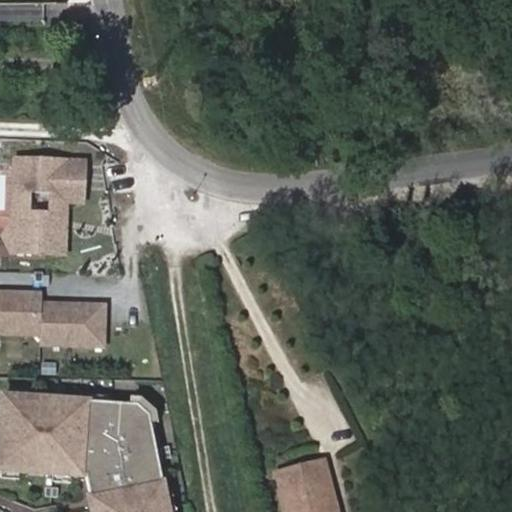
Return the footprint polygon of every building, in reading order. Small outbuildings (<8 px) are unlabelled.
[(73,168),(5,164),(1,227),(0,227),(0,234),(6,240),(7,241),(6,253),(5,253),(5,257),(51,259),(52,225),(46,224),(47,215),(53,215),(53,206),(70,207),(73,168)] [(41,298),(0,297),(0,338),(40,340),(41,308),(41,298)] [(105,311),(41,308),(40,340),(40,351),(104,353),(105,311)] [(137,406),(3,398),(0,444),(0,472),(85,477),(92,511),(168,511),(148,415),(137,406)] [(303,452),(256,457),(261,511),(299,511),(297,485),(306,484),(303,452)] [(309,511),(306,484),(297,485),(299,511),(309,511)]
